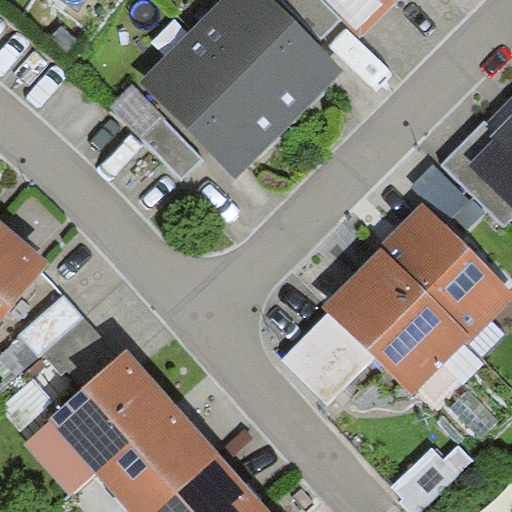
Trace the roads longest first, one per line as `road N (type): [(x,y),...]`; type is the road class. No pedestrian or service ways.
road 1 (residential): [(225,291),(511,16)]
road 2 (residential): [(0,92),(53,129),(225,291)]
road 3 (residential): [(225,291),(383,479)]
